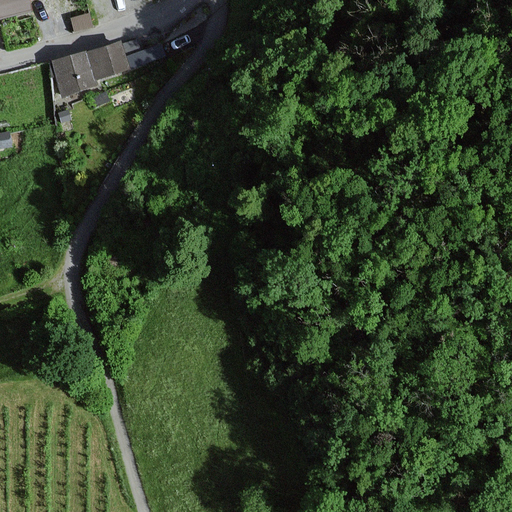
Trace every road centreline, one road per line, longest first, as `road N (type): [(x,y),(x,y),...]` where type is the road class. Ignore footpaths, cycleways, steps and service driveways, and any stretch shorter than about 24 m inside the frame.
road 1 (unclassified): [(216,0),(210,41),(107,188),(72,265),(145,511)]
road 2 (residential): [(0,62),(116,33),(185,0)]
